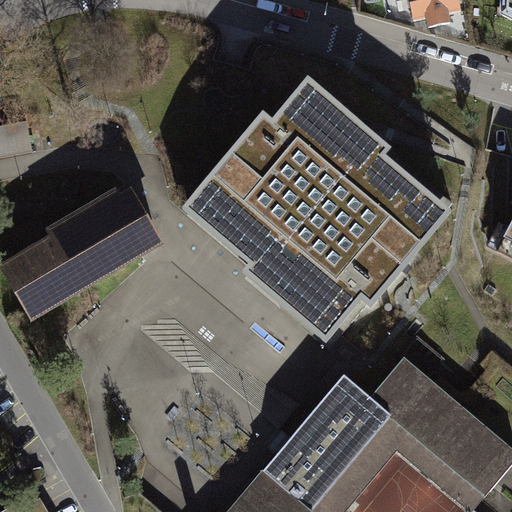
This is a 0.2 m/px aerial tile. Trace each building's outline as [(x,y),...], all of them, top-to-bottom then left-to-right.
[(448,17),(460,15),(457,0),(408,0),(414,23),(426,20),(428,31),(450,27),(448,17)] [(260,122),(186,211),(250,265),(242,275),(324,343),(360,300),(369,308),(443,221),(380,168),(387,160),(303,89),(269,130),(260,122)] [(28,123),(0,128),(0,159),(33,152),(28,123)] [(168,255),(137,202),(7,275),(39,333),(168,255)] [(511,224),(499,249),(511,257),(511,224)] [(344,377),(267,468),(316,509),(313,511),(343,511),(397,449),(471,511),(472,511),(511,465),(511,451),(404,361),(371,400),(344,377)] [(313,511),(316,509),(267,468),(229,511),(313,511)] [(49,511),(35,488),(0,508),(0,511),(49,511)]
